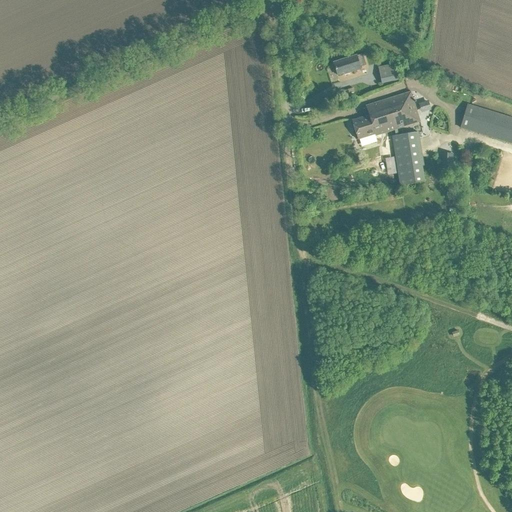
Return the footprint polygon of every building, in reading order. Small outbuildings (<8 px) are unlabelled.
[(332,62),(336,76),(343,74),(344,75),(361,69),(356,55),(332,62)] [(396,65),(378,68),(381,85),(399,81),(396,65)] [(441,88),(451,91),(453,83),(444,80),(441,88)] [(364,108),(367,117),(368,120),(390,113),(396,132),(420,124),(411,94),(364,108)] [(461,131),(511,146),(511,120),(469,107),(461,131)] [(368,120),(367,117),(352,122),(357,140),(372,136),(372,139),(396,132),(390,113),(368,120)] [(424,186),(416,135),(392,138),(400,189),(424,186)] [(452,169),(452,154),(440,154),(440,169),(452,169)]
